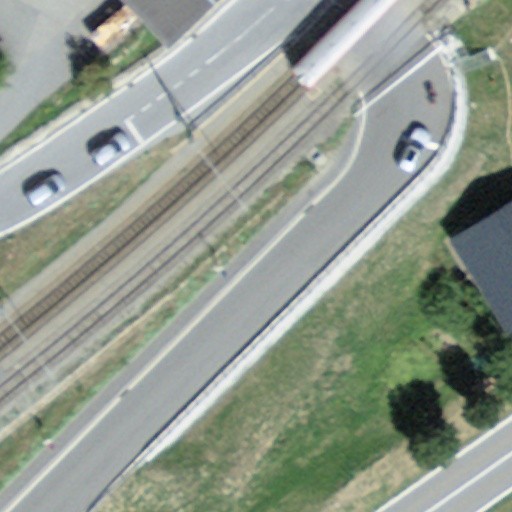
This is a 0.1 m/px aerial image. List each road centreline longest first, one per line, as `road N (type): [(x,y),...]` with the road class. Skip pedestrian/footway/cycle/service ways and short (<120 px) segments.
road 1 (tertiary): [(41,511),(396,153),(413,106),(406,71),(374,24),(341,0)]
road 2 (tertiary): [(294,0),(70,162),(0,201)]
